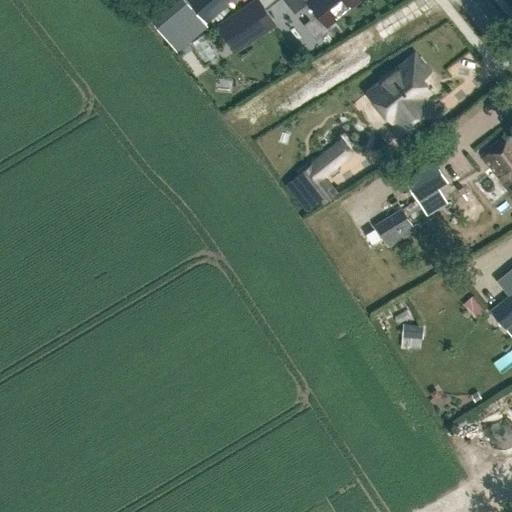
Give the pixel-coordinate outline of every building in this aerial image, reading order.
[(187,0),(206,22),(231,0),(187,0)] [(266,11),(258,0),(253,0),(217,25),(230,45),(257,27),(252,20),(266,11)] [(284,0),(294,12),(308,1),(318,12),(304,24),(312,34),(321,35),(331,27),(328,23),(356,0),(284,0)] [(381,81),(376,85),(371,89),(383,102),(379,105),(392,120),(395,117),(405,130),(434,106),(424,94),(431,88),(421,76),(424,74),(425,66),(418,57),(410,57),(393,71),(390,71),(381,78),(381,81)] [(511,191),(511,131),(483,155),(511,191)] [(433,160),(403,179),(417,200),(447,181),(433,160)] [(326,179),(314,188),(324,201),(336,191),(326,179)] [(416,230),(402,208),(374,225),(388,247),(416,230)] [(511,291),(489,310),(505,330),(511,323),(511,291)] [(473,295),(463,303),(475,317),(484,309),(473,295)] [(404,335),(422,336),(423,325),(405,324),(404,335)]
